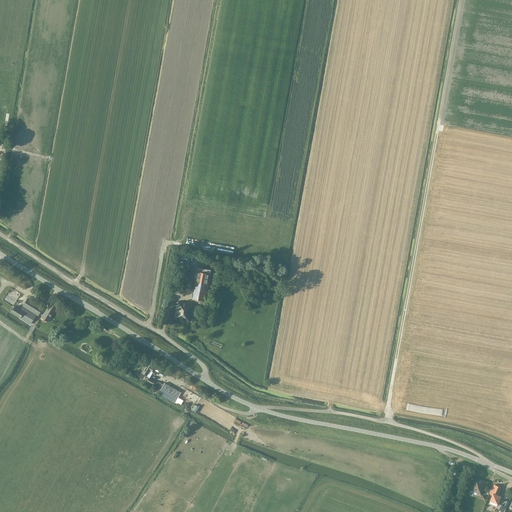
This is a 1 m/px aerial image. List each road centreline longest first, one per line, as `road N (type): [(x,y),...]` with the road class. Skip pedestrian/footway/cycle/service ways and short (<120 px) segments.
road 1 (tertiary): [(486,463),(256,408),(0,253)]
road 2 (track): [(385,421),(460,0)]
